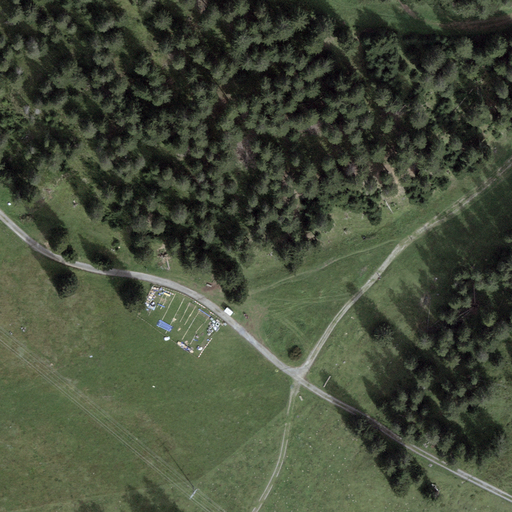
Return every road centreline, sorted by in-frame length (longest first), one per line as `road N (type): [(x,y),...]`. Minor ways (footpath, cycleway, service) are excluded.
road 1 (track): [(0,214),(31,243),(69,262),(186,287),(299,380)]
road 2 (track): [(299,380),(399,244),(442,220),(511,160)]
road 3 (track): [(299,380),(511,499)]
road 4 (track): [(255,511),(280,461),(299,380)]
